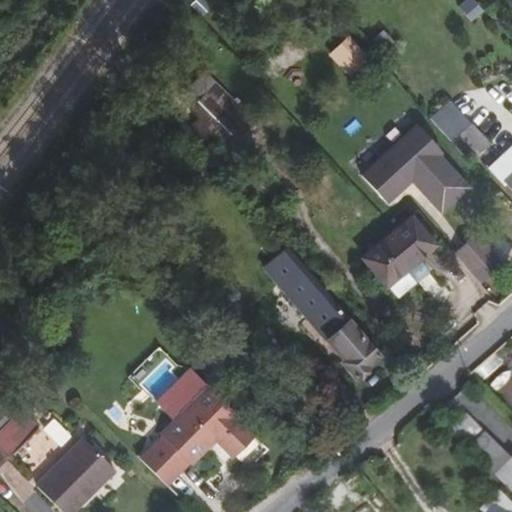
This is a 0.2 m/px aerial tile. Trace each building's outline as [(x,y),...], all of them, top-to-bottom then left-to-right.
[(497,9),(506,0),(492,0),(490,2),(497,9)] [(428,160),(437,152),(411,124),(355,176),(381,204),(400,186),(398,184),(404,178),(436,213),(463,187),(440,162),(434,167),(428,160)] [(490,149),(474,130),(470,134),(487,152),(490,149)] [(487,152),(470,134),(463,140),(479,158),(487,152)] [(511,178),(508,175),(503,179),(511,190),(511,178)] [(380,286),(428,245),(405,219),(357,260),(380,286)] [(274,287),(296,267),(280,250),(258,270),(274,287)] [(374,353),(296,267),(274,287),(340,360),(337,362),(352,379),(363,368),(360,365),(374,353)] [(249,434),(231,416),(232,414),(201,383),(163,420),(194,451),(208,438),(226,456),(249,434)] [(0,458),(1,460),(32,429),(16,412),(0,427),(0,458)] [(482,433),(462,412),(445,428),(466,449),(482,433)] [(159,480),(182,457),(185,460),(194,451),(163,420),(154,430),(157,433),(161,437),(138,460),(159,480)] [(138,460),(161,437),(157,433),(134,455),(138,460)] [(56,511),(67,511),(109,471),(78,440),(31,487),(56,511)] [(490,475),(508,494),(511,489),(511,453),(490,475)] [(476,511),(477,511),(511,511),(511,505),(496,490),(476,511)]
